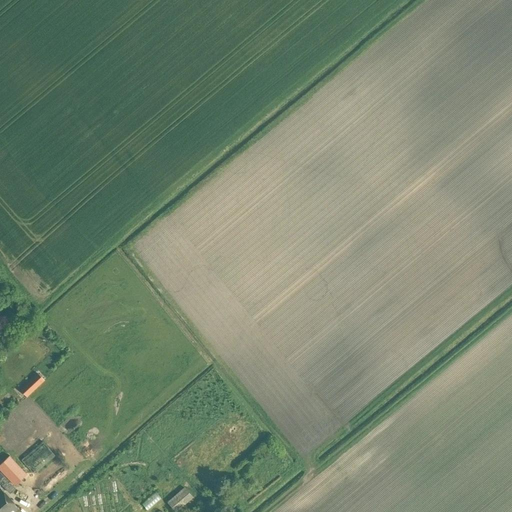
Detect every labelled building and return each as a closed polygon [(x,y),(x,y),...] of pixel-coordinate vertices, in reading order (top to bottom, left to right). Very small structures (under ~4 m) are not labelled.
[(38,373),(20,390),(26,396),(27,397),(33,390),(44,380),(38,373)] [(9,455),(0,463),(0,468),(14,485),(26,474),(11,458),(9,455)] [(17,511),(20,510),(0,487),(0,511),(12,511),(13,511),(17,511)] [(167,501),(176,511),(193,497),(184,487),(167,501)] [(143,503),(148,508),(162,497),(157,491),(143,503)]
